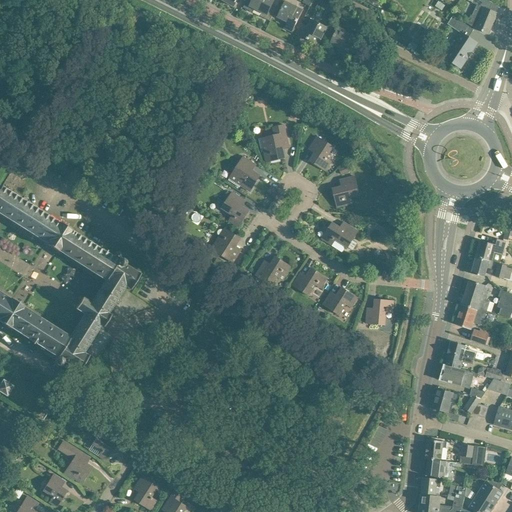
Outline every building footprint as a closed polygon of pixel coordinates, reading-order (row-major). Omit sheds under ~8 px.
[(254,9),(258,11),(263,0),(246,0),(243,8),(252,13),(254,9)] [(263,0),(258,11),(262,13),(260,17),(270,21),(280,1),(278,0),(263,0)] [(468,0),(472,3),(477,5),(474,13),(473,12),(467,23),(475,29),(479,31),(489,34),(500,6),(484,0),(468,0)] [(289,23),(286,29),(292,32),(296,23),(303,10),(285,1),(281,8),(277,17),(289,23)] [(460,33),(444,57),(461,69),(471,53),(478,44),(469,38),(474,30),(453,16),(448,24),(460,33)] [(307,27),(301,24),(296,34),(318,45),(323,36),(327,28),(311,20),(307,27)] [(342,50),(339,56),(345,59),(356,36),(338,28),(334,35),(330,44),(342,50)] [(292,110),(290,118),(300,121),(302,112),(292,110)] [(289,148),(286,134),(284,124),(272,127),(274,136),(267,138),(261,139),(266,163),(284,159),(285,159),(282,147),(288,146),(288,148),(289,148)] [(317,136),(314,141),(309,149),(310,150),(311,148),(316,151),(309,161),(310,161),(326,171),(332,161),(326,158),(333,147),(317,136)] [(261,176),(252,170),(256,165),(243,157),(233,173),(229,180),(239,187),(240,186),(250,192),(260,176),(261,176)] [(354,170),(351,164),(339,169),(341,175),(354,170)] [(355,177),(344,179),(340,180),(340,181),(343,181),(344,186),(332,189),(332,190),(333,189),(337,208),(349,205),(347,199),(359,196),(355,177)] [(0,322),(1,323),(0,325),(0,326),(4,329),(6,326),(10,329),(10,328),(52,355),(48,360),(60,367),(63,362),(79,372),(89,356),(83,353),(101,325),(103,327),(106,323),(110,315),(108,314),(125,287),(130,290),(140,274),(124,265),(126,262),(121,259),(121,258),(121,256),(120,254),(118,252),(115,253),(114,254),(112,257),(71,231),(72,230),(60,222),(59,223),(1,186),(1,187),(0,186),(0,322)] [(245,200),(236,195),(232,192),(222,209),(232,216),(229,221),(239,227),(249,212),(249,211),(239,205),(242,200),(244,201),(245,200)] [(358,231),(347,225),(344,222),(343,223),(345,225),(342,229),(332,223),(322,239),(332,245),(335,240),(348,248),(348,247),(353,250),(357,244),(352,241),(358,231)] [(406,227),(399,229),(401,236),(408,235),(406,227)] [(219,237),(211,249),(225,258),(233,263),(241,251),(240,250),(239,252),(234,249),(241,239),(240,238),(240,239),(232,233),(225,229),(224,230),(222,229),(220,230),(218,231),(217,233),(218,235),(219,237)] [(511,232),(505,231),(503,239),(508,241),(509,236),(511,237),(511,232)] [(480,242),(476,258),(494,263),(500,264),(502,254),(505,243),(502,242),(492,239),(491,245),(480,242)] [(285,277),(286,276),(291,267),(276,257),(275,257),(269,267),(264,264),(265,262),(264,261),(255,275),(272,286),(279,274),(285,277)] [(227,265),(217,258),(214,264),(224,270),(227,265)] [(494,263),(476,258),(471,274),(481,277),(484,278),(487,268),(497,271),(495,277),(503,279),(503,278),(504,278),(507,266),(500,264),(494,263)] [(300,273),(298,276),(292,285),(309,296),(315,285),(321,289),(327,279),(312,269),(311,268),(304,278),(300,275),(301,273),(300,273)] [(470,281),(462,305),(477,310),(477,311),(486,313),(490,301),(486,300),(487,296),(485,295),(487,288),(485,288),(485,286),(479,284),(470,281)] [(331,292),(329,296),(323,305),(339,315),(346,305),(351,308),(358,298),(342,288),(341,288),(335,298),(330,295),(332,293),(331,292)] [(501,299),(497,308),(501,309),(499,316),(509,320),(511,312),(511,295),(501,291),(499,298),(501,299)] [(366,324),(385,325),(387,313),(393,313),(394,313),(394,316),(403,317),(404,301),(396,300),(395,301),(374,300),(374,312),(369,312),(368,309),(367,309),(366,324)] [(462,305),(455,325),(456,325),(471,330),(473,323),(482,326),(486,313),(477,311),(477,310),(462,305)] [(485,345),(490,332),(481,329),(479,333),(475,331),(473,332),(470,340),(485,345)] [(356,334),(355,343),(363,344),(364,334),(356,334)] [(448,351),(474,359),(476,353),(465,350),(466,346),(451,342),(448,351)] [(447,361),(446,365),(460,369),(462,361),(472,364),(474,359),(448,351),(445,361),(447,361)] [(511,385),(511,351),(506,373),(504,372),(501,382),(504,383),(510,385),(511,385)] [(446,365),(444,365),(440,380),(460,386),(460,387),(470,390),(473,377),(477,378),(478,374),(460,369),(446,365)] [(495,380),(498,370),(493,368),(490,378),(494,380),(495,380)] [(504,372),(498,370),(495,380),(497,381),(501,382),(504,372)] [(0,392),(7,397),(13,386),(3,380),(0,384),(0,392)] [(497,381),(495,380),(494,380),(487,390),(494,392),(497,381)] [(504,383),(501,382),(497,381),(494,392),(500,394),(504,383)] [(509,390),(510,385),(504,383),(500,394),(507,396),(509,390)] [(453,394),(438,389),(432,409),(448,413),(451,403),(458,405),(460,395),(453,394)] [(472,396),(481,399),(485,393),(472,389),(470,396),(472,396)] [(464,408),(472,413),(481,399),(472,396),(464,408)] [(478,416),(483,406),(478,404),(472,413),(471,414),(478,416)] [(485,418),(488,407),(483,406),(478,416),(485,418)] [(509,429),(509,428),(511,418),(511,410),(499,407),(497,415),(494,425),(495,425),(495,424),(501,426),(501,427),(509,429)] [(114,435),(102,428),(92,445),(101,451),(98,456),(105,461),(116,444),(108,440),(111,435),(113,436),(114,435)] [(440,460),(442,448),(446,448),(447,442),(428,440),(425,459),(428,459),(440,460)] [(90,458),(63,441),(57,450),(72,460),(63,474),(74,480),(74,479),(81,483),(92,467),(84,462),(87,457),(89,459),(90,458)] [(461,456),(460,463),(472,465),(473,458),(472,458),(473,456),(474,446),(462,445),(461,454),(461,456)] [(473,458),(472,465),(484,466),(485,457),(487,448),(475,446),(473,456),(473,458)] [(450,462),(440,460),(428,459),(426,476),(448,478),(449,469),(450,462)] [(65,482),(53,475),(43,491),(52,497),(49,502),(56,507),(67,491),(59,486),(62,481),(64,482),(65,482)] [(151,511),(157,501),(152,497),(159,486),(143,475),(134,489),(136,487),(141,490),(135,500),(151,511)] [(440,487),(441,480),(423,478),(421,493),(440,495),(440,487)] [(485,481),(476,495),(495,507),(504,493),(499,490),(502,485),(501,483),(485,481)] [(25,495),(31,488),(26,484),(20,491),(25,495)] [(179,484),(171,496),(162,510),(163,510),(164,508),(169,511),(168,511),(184,511),(187,507),(180,502),(187,490),(179,484)] [(460,511),(462,506),(465,489),(457,487),(452,509),(449,511),(438,509),(437,511),(460,511)] [(437,511),(439,497),(421,495),(419,511),(437,511)] [(491,511),(495,507),(476,495),(468,508),(474,511),(491,511)] [(38,504),(27,496),(16,511),(39,511),(33,508),(36,503),(38,504)] [(207,511),(217,511),(221,509),(216,503),(207,511)]
